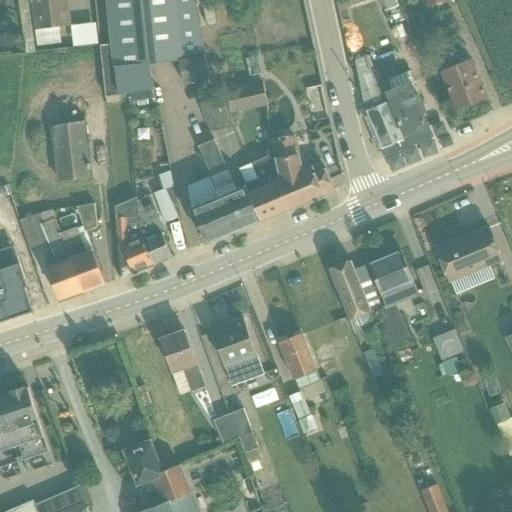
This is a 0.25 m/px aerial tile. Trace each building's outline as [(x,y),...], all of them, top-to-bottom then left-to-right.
[(57,25),(69,24),(66,0),(27,0),(31,28),(34,46),(59,43),(57,25)] [(194,0),(101,0),(106,44),(96,44),(102,98),(127,93),(152,89),(147,65),(173,59),(176,59),(204,53),(194,0)] [(342,0),(335,0),(333,0),(346,55),(356,53),(342,0)] [(456,0),(440,0),(444,11),(458,7),(456,0)] [(94,23),(68,25),(70,47),(96,44),(94,23)] [(204,53),(176,59),(179,86),(208,80),(204,53)] [(256,55),(242,58),(246,78),(260,74),(256,55)] [(457,110),(486,98),(470,58),(441,70),(457,110)] [(403,138),(428,128),(423,114),(427,112),(419,92),(416,93),(408,70),(396,75),(391,64),(377,70),(374,69),(372,62),(355,66),(365,109),(373,128),(369,129),(375,144),(379,143),(380,147),(403,138)] [(222,99),(227,113),(265,106),(262,81),(219,90),(222,99)] [(152,89),(127,93),(129,103),(153,98),(152,89)] [(222,99),(200,107),(211,133),(232,127),(227,113),(222,99)] [(59,179),(93,175),(87,119),(53,123),(59,179)] [(296,204),(333,188),(312,141),(275,157),(296,204)] [(296,204),(275,157),(248,169),(269,216),(296,204)] [(251,224),(228,180),(224,168),(185,185),(187,207),(195,231),(194,233),(195,238),(197,238),(198,246),(251,224)] [(251,224),(269,216),(248,169),(228,180),(251,224)] [(160,189),(151,192),(163,223),(178,218),(171,203),(175,203),(169,170),(156,174),(160,189)] [(151,264),(171,257),(149,194),(135,200),(140,237),(151,264)] [(151,264),(140,237),(135,200),(135,196),(112,205),(119,244),(130,273),(151,264)] [(81,291),(108,283),(91,248),(85,232),(94,227),(91,203),(75,206),(80,224),(59,233),(68,256),(81,291)] [(40,225),(53,219),(49,209),(17,220),(28,252),(42,246),(47,243),(40,225)] [(81,291),(68,256),(59,233),(53,219),(40,225),(47,243),(42,246),(47,257),(43,260),(46,266),(40,267),(53,302),(81,291)] [(488,266),(502,260),(490,224),(432,248),(455,294),(492,279),(488,266)] [(0,320),(35,308),(17,258),(9,259),(3,245),(0,245),(0,320)] [(393,303),(421,292),(402,248),(363,263),(369,280),(379,304),(381,308),(393,303)] [(368,309),(379,304),(369,280),(359,284),(347,260),(326,269),(345,320),(352,334),(359,329),(359,326),(363,324),(365,321),(368,319),(368,313),(368,309)] [(436,287),(446,283),(440,267),(430,271),(436,287)] [(408,338),(393,303),(381,308),(380,309),(388,328),(382,331),(390,347),(408,338)] [(233,398),(266,386),(243,318),(207,329),(233,398)] [(182,393),(206,383),(183,325),(159,335),(182,393)] [(324,392),(319,377),(340,367),(330,340),(327,342),(323,328),(301,336),(298,332),(274,342),(290,380),(292,379),(298,391),(302,400),(324,392)] [(452,330),(429,339),(439,361),(454,356),(463,353),(452,330)] [(511,333),(503,338),(511,356),(511,333)] [(382,374),(371,349),(362,352),(373,377),(382,374)] [(461,372),(454,356),(439,361),(446,377),(461,372)] [(0,466),(45,452),(27,385),(0,393),(0,466)] [(503,402),(487,408),(507,457),(511,454),(511,416),(511,415),(509,416),(503,402)] [(252,403),(213,421),(223,444),(239,436),(252,461),(272,451),(252,403)] [(199,511),(183,460),(162,467),(154,442),(127,451),(146,509),(136,511),(199,511)] [(75,511),(88,507),(77,484),(32,504),(35,511),(75,511)] [(459,511),(448,484),(423,495),(430,511),(459,511)] [(35,511),(32,504),(31,502),(5,511),(35,511)]
